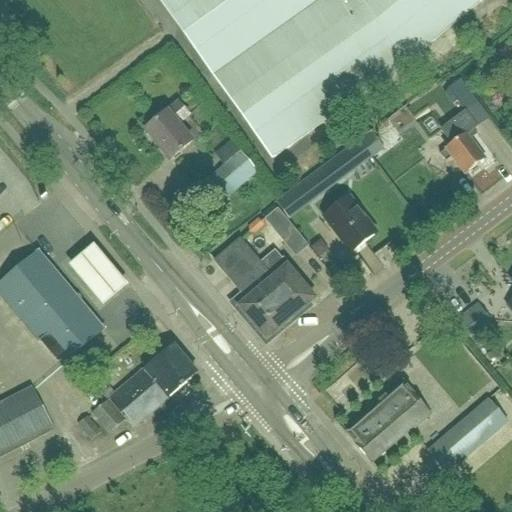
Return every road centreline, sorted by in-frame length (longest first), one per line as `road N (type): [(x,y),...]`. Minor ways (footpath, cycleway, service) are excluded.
road 1 (secondary): [(257,385),(0,88)]
road 2 (tertiary): [(257,385),(511,202)]
road 3 (unclassified): [(30,511),(257,385)]
road 4 (secondary): [(365,511),(257,385)]
